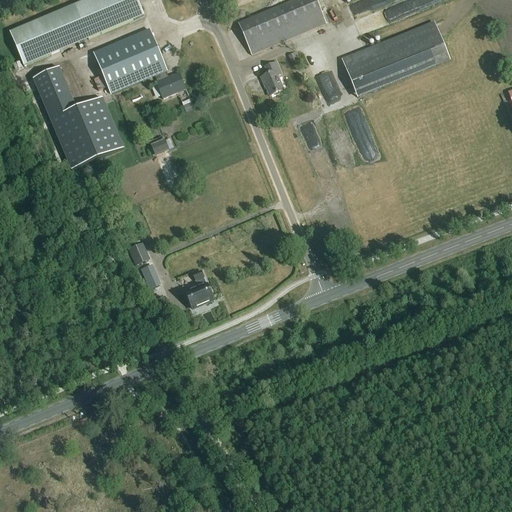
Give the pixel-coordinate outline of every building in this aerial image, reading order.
[(137,0),(90,0),(75,6),(10,34),(23,67),(144,17),(137,0)] [(251,56),(325,24),(315,0),(295,0),(238,25),(251,56)] [(357,99),(449,62),(435,25),(343,63),(357,99)] [(168,79),(164,71),(167,70),(151,33),(95,57),(110,93),(154,75),(158,83),(156,84),(163,100),(186,90),(179,75),(168,79)] [(296,55),(289,58),(292,65),(299,62),(296,55)] [(276,64),(265,68),(269,76),(261,79),(265,90),(267,90),(270,97),(284,92),(278,77),(282,76),(276,64)] [(60,69),(34,80),(72,171),(124,149),(103,100),(78,111),(60,69)] [(187,113),(195,110),(191,101),(184,104),(187,113)] [(173,149),(169,140),(150,148),(154,157),(173,149)] [(150,262),(143,245),(128,251),(135,268),(150,262)] [(151,288),(162,284),(154,262),(142,267),(151,288)] [(200,290),(186,296),(193,311),(214,302),(201,273),(193,277),(196,283),(197,282),(200,290)]
